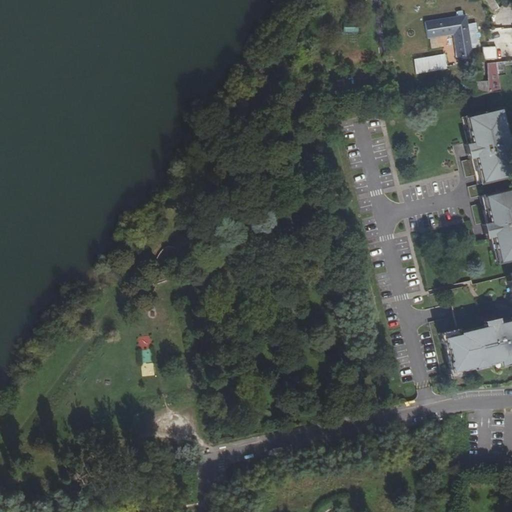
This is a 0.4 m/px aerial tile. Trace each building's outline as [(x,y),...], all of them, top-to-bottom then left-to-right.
[(481,0),(490,14),(499,8),(494,0),(481,0)] [(453,35),(456,58),(472,56),(466,15),(424,21),(427,39),(453,35)] [(482,47),(483,60),(497,59),(496,46),(482,47)] [(413,59),(416,74),(446,70),(444,54),(413,59)] [(511,65),(511,60),(496,62),(499,76),(506,75),(505,66),(511,65)] [(280,61),(276,68),(288,74),(292,66),(280,61)] [(499,76),(496,62),(486,63),(487,81),(474,82),(475,95),(501,92),(499,76)] [(506,135),(500,108),(484,112),(485,113),(479,115),(479,113),(478,113),(478,111),(475,112),(475,114),(460,117),(466,144),(469,158),(475,185),(511,176),(511,160),(509,149),(511,148),(508,135),(506,135)] [(511,188),(478,196),(484,224),(487,237),(493,264),(509,261),(508,259),(511,258),(511,188)] [(511,272),(506,274),(508,281),(506,281),(510,295),(511,295),(511,298),(511,318),(499,322),(499,320),(485,323),(485,324),(458,330),(459,332),(443,335),(445,347),(447,346),(449,359),(448,359),(450,371),(473,366),(473,368),(487,365),(487,363),(500,360),(511,357),(511,272)] [(150,336),(138,337),(140,363),(151,363),(150,336)] [(511,357),(500,360),(501,365),(511,362),(511,357)]
